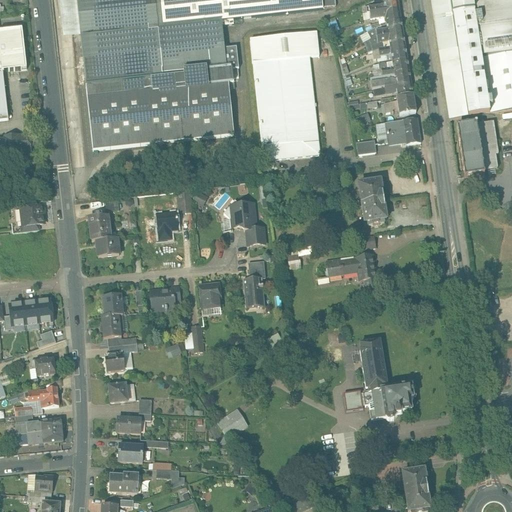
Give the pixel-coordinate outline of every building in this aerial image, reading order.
[(76,0),(86,86),(85,86),(92,152),(234,137),(231,109),(237,108),(235,90),(229,91),(228,84),(234,84),(233,79),(232,70),(227,71),(224,49),(222,26),(221,21),(233,20),(322,10),(322,9),(335,7),(334,0),(76,0)] [(397,0),(382,0),(384,6),(368,8),(369,14),(381,12),(399,10),(397,0)] [(511,0),(430,0),(449,121),(511,111),(511,0)] [(399,10),(381,12),(369,14),(370,20),(385,18),(386,24),(401,22),(399,10)] [(401,22),(386,24),(387,31),(374,33),(374,36),(376,36),(377,38),(403,34),(401,22)] [(22,30),(0,32),(0,48),(3,73),(27,70),(22,30)] [(316,34),(250,41),(253,64),(309,59),(319,58),(316,34)] [(403,34),(377,38),(377,41),(378,44),(387,43),(389,41),(390,48),(405,46),(403,34)] [(407,61),(405,46),(390,48),(379,50),(380,57),(388,55),(391,53),(392,63),(407,61)] [(0,121),(8,120),(3,73),(0,48),(0,121)] [(236,48),(224,49),(227,71),(232,70),(238,70),(239,70),(236,48)] [(309,59),(253,64),(263,162),(320,156),(309,59)] [(407,61),(392,63),(394,70),(390,69),(382,70),(383,76),(394,75),(409,73),(407,61)] [(382,70),(374,71),(375,79),(380,77),(383,76),(382,70)] [(409,73),(394,75),(395,79),(371,83),(372,91),(385,89),(411,85),(409,73)] [(411,85),(385,89),(385,93),(386,95),(395,94),(397,92),(398,99),(413,96),(411,85)] [(398,99),(396,99),(396,103),(388,104),(390,114),(399,113),(399,117),(416,114),(413,96),(398,99)] [(380,102),(366,104),(367,110),(381,107),(380,102)] [(417,120),(386,125),(389,146),(406,144),(406,146),(421,144),(417,120)] [(477,125),(456,128),(458,139),(464,179),(484,176),(484,171),(497,169),(495,156),(498,155),(493,122),(477,125)] [(21,137),(17,137),(17,136),(5,138),(5,140),(0,140),(0,155),(7,155),(8,156),(21,154),(22,153),(31,152),(30,147),(32,147),(34,145),(34,142),(32,141),(30,141),(29,138),(26,138),(21,137)] [(374,142),(356,145),(358,156),(376,154),(374,142)] [(372,179),(366,180),(366,181),(361,182),(361,185),(359,185),(362,204),(383,201),(381,190),(383,188),(383,185),(380,184),(380,182),(378,182),(377,179),(372,180),(372,179)] [(190,192),(177,194),(178,203),(191,202),(190,192)] [(206,199),(198,194),(193,202),(201,207),(206,199)] [(118,200),(105,201),(106,213),(119,212),(118,200)] [(383,201),(362,204),(365,224),(367,224),(368,227),(373,226),(373,227),(379,226),(379,225),(384,224),(384,221),(386,221),(386,219),(388,217),(387,213),(385,212),(383,201)] [(178,203),(177,203),(177,204),(178,204),(179,215),(178,215),(179,215),(192,214),(191,202),(178,203)] [(241,207),(235,202),(224,216),(231,221),(231,229),(240,228),(244,232),(246,232),(246,231),(256,230),(253,205),(244,206),(244,207),(241,207)] [(41,208),(22,210),(24,227),(24,228),(39,226),(44,226),(43,223),(42,217),(44,214),(44,210),(41,208)] [(176,213),(157,215),(160,241),(168,240),(167,232),(178,231),(177,223),(177,220),(176,213)] [(108,218),(90,220),(92,242),(97,242),(110,241),(108,218)] [(256,230),(246,231),(246,232),(247,247),(265,245),(264,230),(256,230)] [(374,237),(362,240),(362,239),(361,239),(363,252),(363,251),(375,249),(375,250),(376,250),(374,237)] [(110,241),(97,242),(98,259),(119,257),(118,240),(110,241)] [(373,256),(354,259),(355,259),(356,261),(341,263),(340,260),(326,262),(329,284),(329,278),(342,276),(342,277),(343,277),(343,273),(358,271),(359,283),(358,283),(364,282),(366,289),(365,290),(379,288),(379,287),(378,288),(377,280),(378,280),(376,280),(372,257),(373,257),(373,256)] [(264,263),(248,265),(249,273),(251,273),(264,271),(264,263)] [(264,271),(251,273),(252,280),(243,281),(246,310),(264,308),(261,280),(265,280),(264,271)] [(219,286),(199,288),(201,309),(220,307),(220,301),(221,301),(219,286)] [(172,290),(151,292),(151,291),(150,291),(152,314),(153,314),(153,312),(165,311),(165,314),(167,313),(167,309),(174,308),(174,312),(175,312),(174,302),(173,288),(172,288),(172,290)] [(121,298),(102,300),(105,319),(119,317),(123,317),(121,298)] [(39,324),(53,323),(51,300),(37,302),(39,324)] [(25,326),(39,324),(37,302),(23,303),(25,326)] [(11,327),(25,326),(23,303),(9,305),(11,327)] [(105,319),(101,319),(103,341),(108,341),(121,339),(119,317),(105,319)] [(200,328),(192,329),(194,354),(203,353),(200,328)] [(42,341),(37,343),(39,349),(57,343),(53,331),(40,335),(42,341)] [(121,339),(108,341),(108,348),(121,347),(137,345),(136,340),(121,341),(121,339)] [(411,387),(385,391),(385,387),(387,387),(379,342),(360,345),(361,351),(360,351),(360,352),(363,368),(366,390),(368,389),(369,394),(358,395),(360,408),(369,407),(371,421),(385,419),(385,420),(388,422),(394,421),(396,418),(396,417),(402,416),(402,413),(412,412),(410,400),(413,400),(413,398),(415,397),(414,389),(412,389),(411,387)] [(165,349),(169,359),(182,354),(178,344),(165,349)] [(137,345),(121,347),(122,355),(123,355),(138,353),(137,345)] [(121,347),(108,348),(109,356),(122,355),(121,347)] [(283,352),(265,362),(269,371),(287,361),(283,352)] [(109,356),(105,356),(107,374),(124,372),(123,355),(122,355),(109,356)] [(53,360),(31,362),(32,367),(34,367),(34,369),(35,369),(36,378),(43,377),(43,380),(45,379),(45,377),(55,376),(55,374),(57,372),(56,368),(54,367),(53,360)] [(269,371),(264,361),(258,364),(264,374),(269,371)] [(63,381),(47,387),(47,391),(57,390),(64,389),(63,381)] [(125,387),(109,389),(111,405),(127,403),(125,387)] [(47,392),(40,393),(40,395),(41,402),(42,410),(59,408),(57,390),(47,391),(47,392)] [(152,402),(140,401),(139,415),(151,416),(152,402)] [(31,408),(18,409),(19,417),(32,416),(31,408)] [(234,413),(217,424),(227,439),(244,429),(234,413)] [(19,417),(16,418),(16,424),(33,422),(32,416),(19,417)] [(138,421),(117,420),(116,434),(140,435),(140,434),(141,422),(141,421),(138,421)] [(38,424),(15,426),(16,436),(27,435),(27,436),(61,432),(60,421),(41,423),(41,425),(38,425),(38,424)] [(61,432),(27,436),(29,445),(43,444),(44,445),(63,443),(61,432)] [(229,446),(224,438),(219,445),(229,446)] [(143,448),(119,446),(117,463),(142,464),(143,448)] [(172,471),(172,464),(156,463),(155,479),(172,479),(172,486),(185,487),(185,478),(180,478),(180,471),(172,471)] [(381,468),(371,470),(372,476),(383,473),(381,468)] [(416,468),(410,469),(410,470),(405,471),(405,473),(403,474),(406,493),(427,490),(426,479),(427,477),(427,474),(425,473),(424,471),(422,471),(421,468),(416,469),(416,468)] [(110,485),(140,487),(140,483),(138,482),(138,476),(130,476),(130,478),(110,477),(109,484),(110,484),(110,485)] [(43,479),(35,478),(34,491),(27,491),(27,497),(29,498),(29,497),(41,498),(41,493),(52,493),(53,478),(44,477),(43,479)] [(140,487),(110,485),(110,494),(116,494),(116,495),(137,496),(137,494),(140,494),(140,487)] [(427,490),(406,493),(408,511),(428,511),(428,510),(430,509),(430,507),(432,506),(431,502),(429,501),(427,490)] [(311,498),(294,506),(297,511),(304,511),(315,507),(311,498)]
